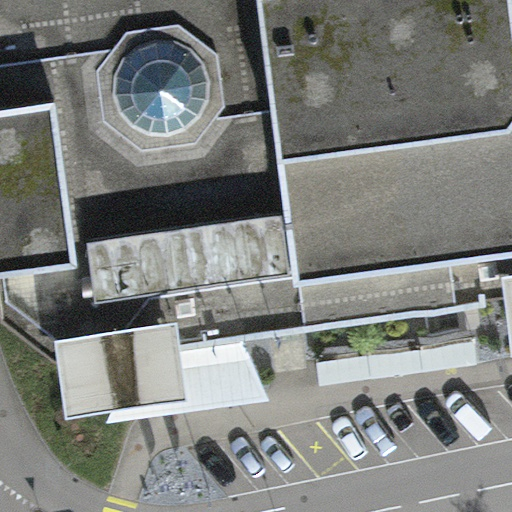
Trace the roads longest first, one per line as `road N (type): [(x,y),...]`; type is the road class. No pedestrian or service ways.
road 1 (unknown): [(162,0),(176,149),(195,196),(251,210),(511,187)]
road 2 (unclassified): [(377,511),(511,484)]
road 3 (unclassified): [(87,511),(36,475),(0,431)]
